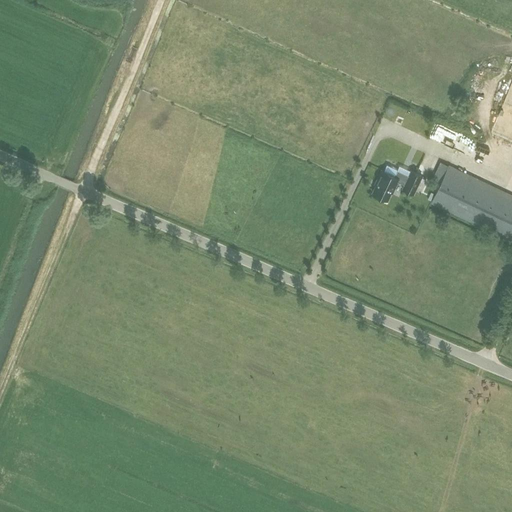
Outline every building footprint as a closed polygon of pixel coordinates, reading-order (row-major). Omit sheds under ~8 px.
[(447,134),(450,125),(441,122),(443,116),(438,114),(433,129),(447,134)] [(501,130),(511,131),(511,116),(498,115),(496,127),(502,127),(501,130)] [(481,153),(487,145),(464,129),(459,137),(481,153)] [(430,202),(511,240),(511,193),(448,164),(430,202)] [(413,195),(422,175),(410,169),(408,175),(397,170),(395,175),(381,168),(373,184),(374,185),(371,193),(387,200),(391,192),(392,193),(398,181),(403,184),(401,189),(413,195)]
